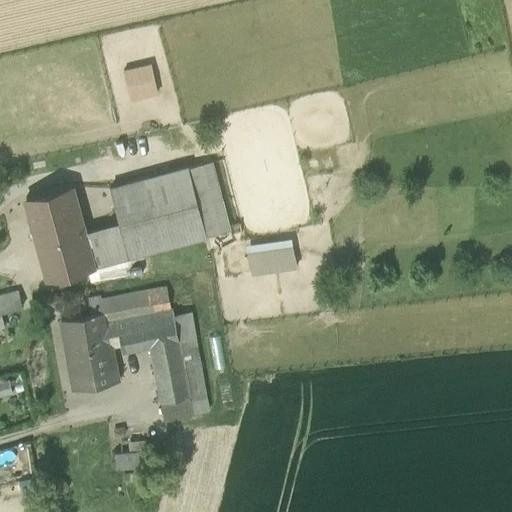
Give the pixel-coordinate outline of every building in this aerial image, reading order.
[(147,60),(119,68),(128,100),(156,92),(147,60)] [(210,161),(187,167),(205,236),(228,230),(210,161)] [(125,256),(205,236),(187,167),(108,187),(117,221),(125,256)] [(23,195),(43,276),(87,265),(78,231),(67,184),(23,195)] [(87,266),(125,256),(117,221),(78,231),(87,265),(87,266)] [(255,252),(257,273),(295,268),(292,247),(255,252)] [(123,295),(119,301),(122,317),(170,309),(166,287),(123,295)] [(0,299),(0,314),(2,314),(24,308),(21,294),(0,299)] [(90,307),(91,313),(104,311),(102,304),(101,298),(101,295),(87,298),(89,307),(90,307)] [(123,295),(101,298),(102,304),(119,301),(123,295)] [(150,346),(161,400),(190,395),(174,314),(173,308),(170,309),(122,317),(119,301),(102,304),(104,311),(105,311),(112,346),(121,345),(123,351),(150,346)] [(105,311),(104,311),(91,313),(60,319),(73,389),(120,380),(112,346),(105,311)] [(192,312),(174,314),(190,395),(192,413),(208,410),(192,312)] [(192,413),(190,395),(161,400),(164,418),(192,413)] [(114,452),(115,469),(146,467),(144,449),(114,452)]
